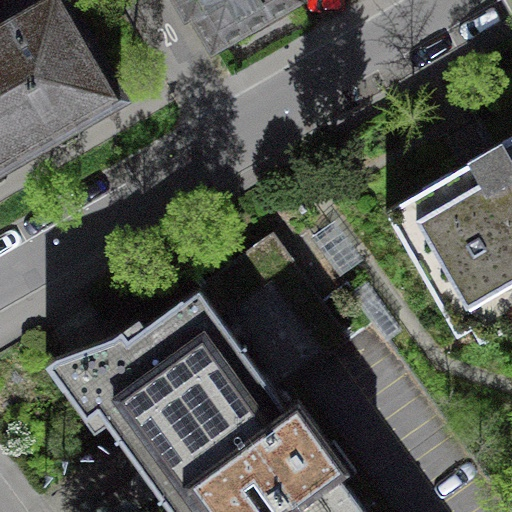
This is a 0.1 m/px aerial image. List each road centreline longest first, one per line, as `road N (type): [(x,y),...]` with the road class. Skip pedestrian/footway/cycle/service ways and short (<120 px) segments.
road 1 (residential): [(229,139),(473,0)]
road 2 (residential): [(0,272),(229,139)]
road 3 (residential): [(229,139),(148,0)]
